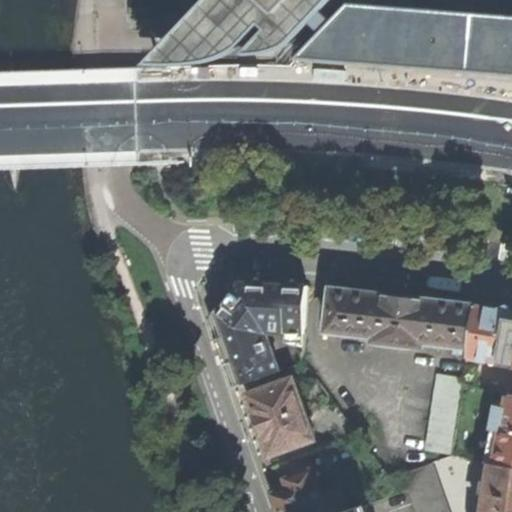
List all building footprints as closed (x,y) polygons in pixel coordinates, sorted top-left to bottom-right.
[(511,0),(203,0),(143,64),(191,64),(202,62),(219,57),(231,49),(259,24),(265,30),(238,54),(261,52),(280,47),(306,24),(317,33),(289,61),(511,82),(511,0)] [(227,366),(235,389),(279,374),(266,336),(305,337),(310,289),(243,286),(212,326),(227,366)] [(371,295),(332,290),(327,333),(376,339),(376,344),(427,349),(427,344),(471,350),(478,308),(427,301),(371,295)] [(511,314),(500,312),(478,308),(471,350),(469,360),(511,367),(511,385),(509,398),(511,398),(511,314)] [(426,451),(455,457),(466,380),(438,376),(426,451)] [(258,427),(269,459),(316,443),(294,382),(248,397),(258,427)] [(511,398),(509,398),(505,409),(497,408),(487,464),(490,464),(511,467),(511,398)] [(511,511),(511,467),(490,464),(484,511),(511,511)] [(416,511),(447,511),(431,466),(405,476),(416,511)] [(361,511),(361,509),(351,511),(342,511),(336,489),(322,494),(314,473),(277,485),(281,494),(272,497),(277,511),(361,511)]
